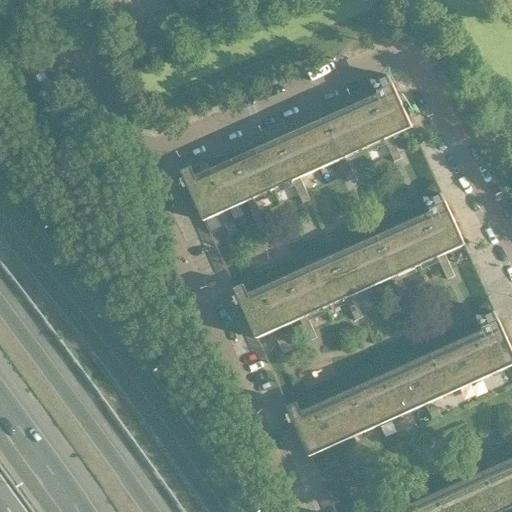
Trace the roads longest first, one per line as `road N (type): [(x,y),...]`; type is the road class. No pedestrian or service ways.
road 1 (residential): [(511,244),(423,72),(400,56),(253,112),(141,167)]
road 2 (residential): [(302,511),(141,167)]
road 3 (motorway): [(219,511),(0,228)]
road 4 (motorway): [(149,511),(0,302)]
road 5 (residential): [(141,167),(70,0)]
